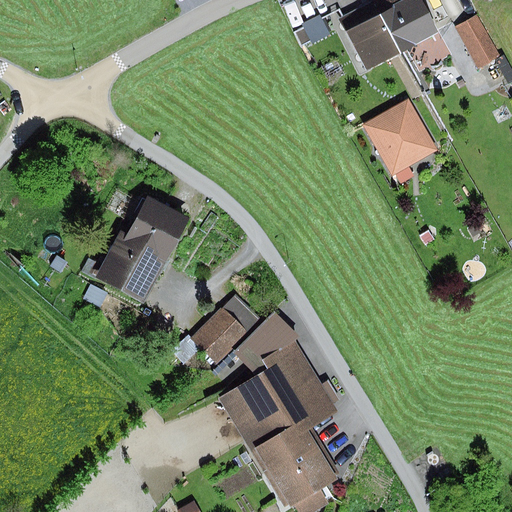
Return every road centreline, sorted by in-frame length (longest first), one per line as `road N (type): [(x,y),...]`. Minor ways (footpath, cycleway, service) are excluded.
road 1 (unclassified): [(61,99),(153,150),(250,223),(427,511)]
road 2 (unclassified): [(242,0),(61,99)]
